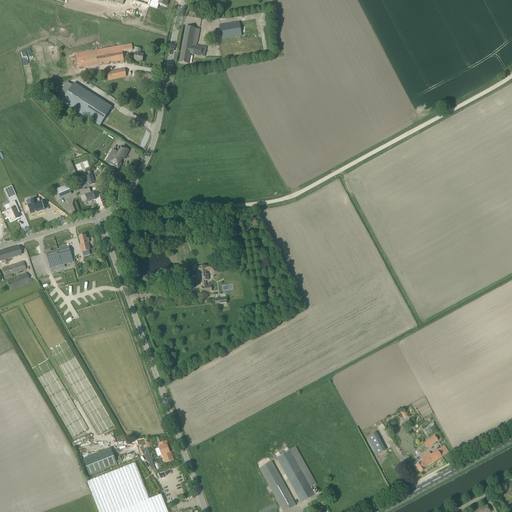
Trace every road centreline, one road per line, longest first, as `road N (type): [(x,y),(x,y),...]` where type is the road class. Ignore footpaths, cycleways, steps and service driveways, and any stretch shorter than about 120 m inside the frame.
road 1 (track): [(117,202),(133,214),(160,216),(276,204),(511,78)]
road 2 (unclassified): [(205,511),(96,217)]
road 3 (unclassified): [(96,217),(144,166),(182,0)]
road 4 (primary): [(377,511),(511,436)]
